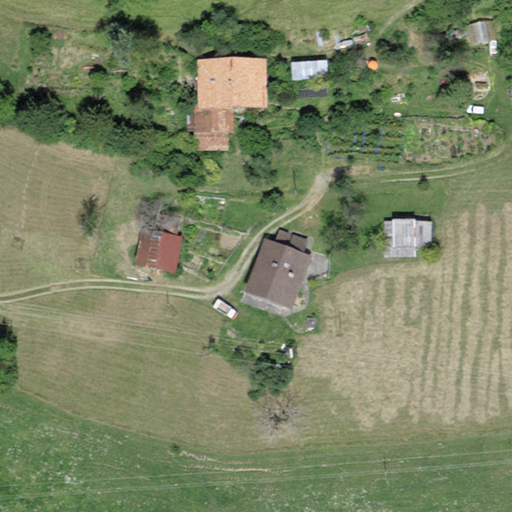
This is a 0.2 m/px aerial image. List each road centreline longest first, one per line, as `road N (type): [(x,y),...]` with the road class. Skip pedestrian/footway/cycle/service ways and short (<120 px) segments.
road 1 (track): [(0,294),(69,284),(201,294),(228,283),(263,235),(336,182),(453,174),(496,159),(511,138)]
road 2 (track): [(511,97),(482,62),(370,59)]
